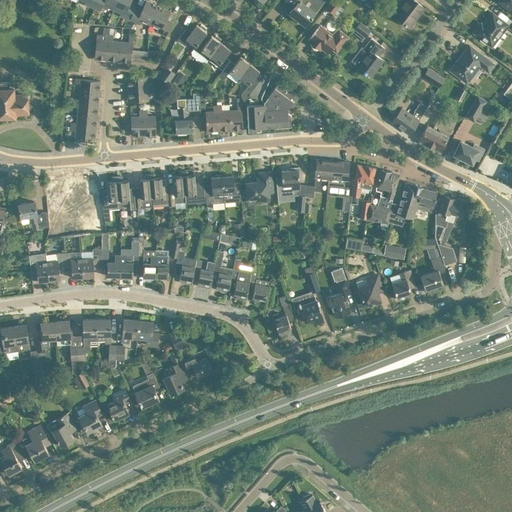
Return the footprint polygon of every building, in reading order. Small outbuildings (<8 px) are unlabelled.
[(97,0),(94,7),(100,10),(103,4),(114,9),(118,0),(97,0)] [(118,0),(114,9),(124,14),(123,16),(129,19),(135,6),(130,3),(131,0),(118,0)] [(135,6),(129,19),(139,24),(141,19),(149,23),(158,5),(146,0),(145,0),(142,9),(135,6)] [(284,0),(293,7),(290,10),(289,12),(305,24),(318,7),(311,2),(313,0),(284,0)] [(332,0),(327,8),(334,13),(342,3),(337,0),(332,0)] [(394,15),(401,20),(404,22),(404,23),(406,25),(406,24),(409,26),(423,7),(414,0),(402,0),(402,1),(404,2),(394,15)] [(511,0),(497,0),(497,1),(511,12),(511,0)] [(158,5),(149,23),(158,27),(156,31),(166,36),(172,22),(166,19),(170,10),(158,5)] [(492,12),(485,21),(486,22),(484,25),(481,23),(473,32),(481,38),(480,40),(485,44),(486,42),(491,46),(507,26),(511,29),(511,19),(509,18),(506,23),(492,12)] [(354,28),(365,37),(371,29),(360,21),(354,28)] [(186,27),(177,39),(183,43),(186,38),(195,45),(201,38),(206,31),(205,30),(206,28),(200,24),(199,26),(196,24),(191,31),(186,27)] [(336,52),(342,44),(348,36),(339,28),(337,27),(332,34),(320,24),(309,39),(310,40),(309,41),(311,43),(312,45),(313,47),(315,48),(318,48),(320,49),(321,48),(327,53),(331,48),(336,52)] [(98,58),(106,59),(109,28),(104,27),(103,34),(105,34),(104,40),(96,39),(94,57),(98,58)] [(109,28),(106,59),(114,60),(114,59),(118,60),(120,41),(113,40),(114,28),(109,28)] [(120,41),(118,60),(122,60),(122,61),(131,62),(134,30),(128,30),(127,36),(128,36),(128,42),(120,41)] [(213,36),(211,35),(206,42),(201,38),(195,45),(193,48),(208,59),(221,41),(219,40),(221,38),(215,34),(213,36)] [(385,48),(371,38),(363,48),(362,46),(351,61),(364,71),(363,71),(365,73),(366,72),(371,76),(383,60),(378,56),(385,48)] [(222,42),(221,41),(208,59),(222,70),(230,60),(225,56),(230,48),(228,47),(229,45),(223,40),(222,42)] [(486,57),(477,51),(469,45),(450,69),(467,82),(480,65),(488,71),(493,64),(485,58),(486,57)] [(222,70),(221,72),(226,76),(230,70),(239,77),(250,63),(248,62),(250,60),(244,55),(243,57),(240,56),(235,63),(230,60),(222,70)] [(250,63),(239,77),(248,84),(245,89),(250,92),(260,79),(255,75),(259,70),(257,68),(258,66),(252,61),(251,63),(250,63)] [(166,67),(160,77),(168,83),(175,73),(166,67)] [(433,69),(427,79),(439,87),(445,77),(433,69)] [(180,70),(173,79),(181,85),(187,77),(180,70)] [(260,79),(250,92),(249,94),(264,101),(271,90),(266,86),(270,78),(269,78),(269,79),(263,75),(260,79)] [(127,81),(128,89),(153,87),(152,83),(147,84),(146,76),(128,77),(128,81),(127,81)] [(80,83),(80,91),(98,93),(99,89),(100,80),(90,79),(75,78),(75,82),(80,83)] [(279,80),(271,90),(264,101),(264,103),(246,104),(247,120),(248,130),(249,130),(248,126),(255,126),(255,130),(260,129),(261,127),(291,125),(287,125),(286,118),(290,118),(290,113),(287,112),(287,108),(290,105),(292,105),(295,101),(292,99),(296,94),(299,96),(299,95),(279,80)] [(0,116),(14,116),(14,113),(27,112),(26,94),(13,95),(13,88),(10,88),(10,81),(0,81),(0,116)] [(461,86),(456,96),(462,99),(468,90),(461,86)] [(147,92),(153,92),(153,87),(128,89),(129,97),(129,101),(148,100),(147,92)] [(73,98),(73,102),(98,104),(98,96),(98,93),(80,91),(79,98),(73,98)] [(199,92),(193,93),(193,98),(186,98),(186,106),(179,106),(180,117),(175,117),(175,132),(188,132),(192,132),(192,131),(193,131),(192,116),(187,116),(187,110),(200,110),(199,98),(199,94),(199,92)] [(487,100),(477,94),(464,116),(474,122),(478,116),(485,120),(493,106),(486,102),(487,100)] [(78,107),(77,115),(86,115),(96,116),(96,112),(97,113),(98,104),(73,102),(73,106),(78,107)] [(229,110),(230,128),(234,128),(234,129),(243,128),(241,103),(237,104),(237,109),(229,110)] [(210,130),(218,130),(217,105),(213,105),(213,111),(205,111),(205,120),(206,130),(210,129),(210,130)] [(217,105),(218,130),(227,129),(230,128),(229,110),(221,110),(221,105),(217,105)] [(398,111),(392,107),(389,111),(395,116),(398,111)] [(401,108),(392,121),(409,133),(422,115),(415,110),(412,115),(401,108)] [(143,109),(139,109),(139,116),(131,116),(131,135),(135,134),(135,135),(143,135),(143,109)] [(147,109),(143,109),(143,135),(151,135),(151,134),(155,134),(155,116),(147,116),(147,109)] [(503,110),(500,116),(505,119),(508,113),(503,110)] [(96,120),(96,116),(86,115),(77,115),(77,122),(71,122),(71,126),(95,128),(96,120)] [(427,125),(419,140),(440,151),(449,133),(437,127),(436,129),(427,125)] [(71,126),(70,130),(76,131),(75,139),(94,141),(94,136),(95,136),(95,128),(71,126)] [(465,159),(472,163),(474,158),(478,160),(479,158),(484,148),(483,148),(482,151),(460,140),(453,153),(460,157),(459,157),(460,158),(461,157),(465,159),(464,159),(465,160),(465,159)] [(321,177),(328,177),(330,160),(316,158),(313,190),(320,190),(321,177)] [(330,160),(328,185),(344,187),(345,179),(347,179),(349,161),(330,159),(330,160)] [(352,178),(350,195),(351,195),(358,196),(359,187),(370,189),(372,183),(375,167),(365,165),(365,166),(357,164),(354,178),(352,178)] [(282,177),(276,177),(277,194),(294,193),(294,189),(300,188),(298,166),(291,166),(291,169),(281,170),(282,177)] [(378,206),(369,204),(368,213),(367,218),(388,222),(392,199),(395,189),(394,189),(398,175),(389,172),(390,172),(380,169),(376,184),(377,184),(376,189),(381,191),(380,195),(378,206)] [(173,184),(167,184),(169,198),(168,198),(169,204),(169,206),(175,205),(175,203),(186,202),(185,199),(183,170),(178,171),(178,175),(172,176),(173,184)] [(188,170),(183,170),(185,199),(206,197),(205,187),(205,181),(195,182),(194,174),(188,174),(188,170)] [(246,182),(247,192),(247,198),(261,197),(261,201),(269,200),(268,192),(273,192),(271,171),(259,172),(260,181),(246,182)] [(145,178),(139,178),(140,187),(134,187),(136,207),(142,207),(142,202),(152,202),(150,173),(145,174),(145,178)] [(152,202),(153,206),(169,204),(168,198),(169,198),(167,184),(162,185),(161,176),(155,177),(155,173),(150,173),(152,202)] [(222,174),(223,194),(224,194),(224,201),(235,199),(241,199),(241,195),(240,185),(234,185),(233,174),(229,175),(229,173),(222,174)] [(206,197),(206,202),(213,201),(212,195),(223,194),(222,174),(215,174),(215,176),(211,176),(211,187),(205,187),(206,197)] [(119,199),(119,203),(122,203),(123,204),(127,203),(128,202),(129,202),(130,209),(131,209),(136,208),(136,207),(134,187),(129,188),(128,179),(117,180),(119,199)] [(117,180),(106,181),(107,189),(101,190),(103,208),(103,209),(104,216),(110,216),(109,209),(120,208),(119,203),(119,199),(117,180)] [(416,207),(422,186),(423,186),(414,183),(414,184),(406,181),(395,215),(404,218),(405,215),(413,218),(416,207)] [(58,210),(48,211),(50,228),(61,227),(60,219),(63,218),(76,217),(75,211),(81,211),(81,212),(103,209),(103,208),(102,200),(101,190),(95,191),(94,184),(90,184),(88,182),(82,183),(82,186),(77,186),(78,192),(73,192),(73,191),(69,192),(67,189),(61,190),(60,193),(56,193),(58,210)] [(436,190),(422,186),(416,207),(431,211),(435,197),(434,196),(436,190)] [(305,195),(298,195),(297,211),(304,211),(305,195)] [(343,195),(341,210),(349,211),(350,202),(351,195),(350,195),(343,195)] [(442,199),(437,197),(435,203),(435,223),(450,228),(456,215),(458,215),(458,213),(460,214),(462,207),(460,207),(462,202),(454,200),(454,198),(443,195),(442,199)] [(33,229),(49,226),(49,222),(47,211),(40,212),(40,213),(37,214),(34,201),(18,204),(21,217),(29,216),(30,223),(31,222),(33,229)] [(360,212),(368,213),(369,204),(370,202),(362,201),(360,212)] [(231,235),(230,242),(235,243),(237,243),(239,236),(236,235),(231,235)] [(345,246),(361,249),(363,240),(346,237),(345,246)] [(433,237),(420,238),(421,248),(434,246),(433,237)] [(248,240),(247,247),(256,248),(257,240),(249,238),(248,240)] [(120,254),(119,275),(132,276),(133,255),(138,255),(139,240),(132,240),(131,255),(120,254)] [(177,257),(180,243),(173,241),(170,256),(177,257)] [(361,249),(372,252),(373,245),(362,243),(361,249)] [(444,245),(437,243),(444,264),(456,260),(452,247),(444,245)] [(405,248),(385,244),(383,254),(403,258),(405,248)] [(214,262),(214,264),(221,266),(224,251),(217,249),(214,262)] [(47,261),(49,281),(56,280),(56,278),(60,278),(59,267),(65,267),(64,252),(57,253),(58,260),(47,261)] [(64,252),(65,267),(71,266),(72,277),(76,276),(76,278),(83,278),(82,258),(71,258),(70,252),(64,252)] [(107,275),(119,275),(120,254),(115,254),(114,261),(107,261),(107,275)] [(42,282),(49,281),(47,261),(46,255),(35,256),(29,256),(30,264),(31,272),(31,271),(37,271),(38,281),(42,280),(42,282)] [(156,255),(143,255),(142,276),(143,276),(145,278),(147,278),(149,276),(155,276),(156,255)] [(156,255),(155,276),(162,277),(163,278),(166,278),(167,277),(168,277),(169,256),(156,255)] [(82,258),(83,278),(90,277),(90,276),(94,275),(93,268),(97,268),(96,257),(82,258)] [(188,263),(176,260),(174,273),(180,274),(179,278),(184,279),(183,282),(191,284),(196,259),(189,257),(188,263)] [(435,270),(420,275),(425,289),(443,283),(437,267),(443,265),(440,257),(431,260),(435,270)] [(234,258),(229,288),(234,289),(233,293),(238,294),(238,297),(246,299),(247,292),(251,269),(239,267),(240,259),(234,258)] [(196,259),(193,277),(198,278),(197,282),(202,283),(202,286),(210,288),(211,280),(214,264),(214,262),(207,260),(206,269),(200,268),(201,265),(202,260),(196,259)] [(211,280),(217,281),(216,285),(221,286),(220,290),(228,291),(229,288),(228,288),(232,268),(221,266),(214,264),(211,280)] [(250,274),(247,292),(253,293),(252,297),(257,298),(256,301),(264,302),(268,285),(269,280),(256,278),(257,271),(251,269),(250,274)] [(415,286),(412,276),(410,269),(399,272),(402,280),(392,283),(397,298),(411,293),(409,288),(415,286)] [(306,275),(311,291),(313,290),(313,291),(319,289),(313,272),(306,275)] [(384,290),(380,281),(378,274),(367,277),(369,283),(358,287),(363,303),(374,300),(375,302),(380,300),(377,292),(384,290)] [(331,304),(332,306),(335,316),(349,311),(344,294),(350,292),(345,277),(334,281),(338,292),(326,297),(329,305),(331,304)] [(309,301),(296,306),(296,307),(300,316),(303,315),(305,321),(314,318),(316,322),(323,320),(320,310),(314,295),(307,297),(309,301)] [(294,319),(288,303),(282,305),(286,314),(279,317),(278,312),(272,314),(279,335),(287,332),(286,329),(291,328),(288,321),(294,319)] [(83,346),(78,346),(79,360),(79,363),(85,362),(85,359),(86,359),(85,349),(90,349),(89,340),(97,340),(96,318),(82,319),(83,336),(83,346)] [(96,318),(97,340),(105,340),(105,343),(111,343),(111,335),(111,328),(110,318),(96,318)] [(129,336),(138,337),(139,320),(124,318),(121,341),(128,342),(129,336)] [(55,321),(56,337),(64,337),(64,343),(71,343),(69,319),(55,321)] [(139,320),(138,337),(147,338),(146,343),(157,345),(158,333),(151,332),(153,321),(139,320)] [(48,338),(56,337),(55,321),(40,322),(42,345),(49,345),(48,338)] [(26,324),(13,326),(16,343),(17,350),(30,348),(26,324)] [(0,340),(0,353),(17,350),(16,343),(13,326),(0,328),(2,340),(0,340)] [(169,333),(173,343),(176,350),(185,346),(178,329),(169,333)] [(162,345),(165,352),(174,347),(171,341),(162,345)] [(108,367),(115,366),(116,345),(109,345),(108,358),(108,367)] [(116,345),(115,366),(123,364),(124,346),(116,345)] [(78,346),(70,347),(71,364),(72,364),(72,372),(72,373),(75,373),(80,372),(79,364),(79,363),(79,360),(78,346)] [(168,351),(174,363),(180,360),(175,348),(168,351)] [(182,359),(186,367),(188,373),(195,370),(198,377),(213,371),(206,357),(208,356),(205,348),(194,353),(194,354),(182,359)] [(32,364),(39,363),(37,349),(30,351),(32,364)] [(147,360),(140,361),(147,375),(153,373),(147,360)] [(186,378),(184,373),(179,362),(170,366),(173,373),(163,377),(167,384),(171,393),(183,388),(180,381),(186,378)] [(80,372),(75,373),(76,375),(83,387),(89,383),(82,371),(80,372)] [(148,378),(132,385),(142,406),(158,399),(155,392),(161,389),(153,373),(147,375),(148,378)] [(19,382),(10,386),(14,393),(23,389),(19,382)] [(130,400),(126,391),(125,388),(112,393),(115,400),(107,403),(114,419),(128,412),(124,403),(130,400)] [(23,389),(17,392),(19,396),(22,397),(26,395),(23,389)] [(56,398),(60,406),(65,403),(61,395),(60,396),(57,390),(54,392),(57,398),(56,398)] [(79,416),(82,422),(87,431),(101,423),(97,415),(102,412),(95,400),(84,406),(87,412),(79,416)] [(76,429),(74,426),(67,412),(56,418),(60,425),(52,430),(56,436),(61,445),(74,438),(70,432),(76,429)] [(33,439),(25,443),(27,447),(35,460),(48,452),(43,443),(49,439),(40,424),(28,431),(32,437),(33,439)] [(23,457),(22,454),(15,440),(8,443),(9,446),(1,450),(5,457),(0,459),(0,461),(3,467),(4,466),(9,474),(21,467),(18,460),(23,457)] [(304,498),(300,500),(304,508),(303,509),(304,511),(325,511),(320,500),(316,502),(312,494),(310,494),(310,493),(303,496),(304,498)]
